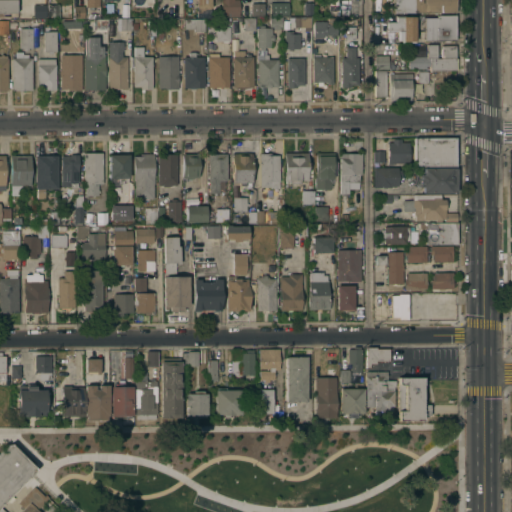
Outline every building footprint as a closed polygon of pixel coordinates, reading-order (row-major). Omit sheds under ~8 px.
[(0,0),(15,0),(15,12),(5,12),(5,13),(2,14),(2,16),(1,16),(1,17),(0,17),(0,0)] [(200,17),(201,16),(196,16),(196,10),(195,0),(210,0),(210,7),(208,7),(208,9),(211,9),(211,17),(200,17)] [(219,16),(219,0),(238,0),(238,16),(219,16)] [(454,0),(454,12),(414,12),(393,12),(393,0),(454,0)] [(311,14),(303,14),(303,2),(312,2),(311,14)] [(45,3),(58,3),(58,17),(45,17),(45,3)] [(287,3),(287,15),(269,15),(269,3),(287,3)] [(250,4),(263,5),(262,16),(250,15),(250,4)] [(83,18),(73,18),(73,5),(83,6),(83,18)] [(414,42),(400,42),(400,40),(397,40),(397,35),(386,35),(386,31),(385,31),(385,21),(393,21),(393,16),(414,15),(414,42)] [(423,40),(423,17),(436,17),(435,15),(454,15),(454,28),(455,28),(455,37),(454,37),(454,40),(423,40)] [(254,17),(254,30),(242,30),(242,17),(254,17)] [(281,17),(281,27),(278,27),(278,29),(272,29),(272,27),(269,27),(268,17),(281,17)] [(309,17),(309,30),(303,30),(303,27),(292,27),(292,22),(289,22),(289,17),(309,17)] [(333,34),(333,37),(329,37),(329,35),(322,35),(322,38),(312,38),(312,21),(325,21),(327,21),(327,17),(339,18),(339,34),(333,34)] [(61,29),(61,20),(58,20),(58,19),(63,18),(63,20),(80,20),(80,29),(61,29)] [(98,18),(106,18),(106,31),(94,31),(94,18),(98,18)] [(131,30),(116,30),(116,18),(131,18),(131,30)] [(203,31),(192,31),(192,29),(183,29),(183,19),(203,19),(203,31)] [(146,20),(154,20),(154,35),(146,35),(146,20)] [(270,34),(272,34),(272,40),(270,40),(270,47),(263,47),(263,49),(268,49),(268,55),(267,55),(267,59),(276,59),(276,86),(257,86),(256,62),(255,62),(255,54),(256,54),(256,49),(258,49),(258,47),(256,47),(255,27),(258,27),(258,25),(263,25),(263,27),(270,27),(270,34)] [(229,40),(215,41),(214,26),(228,26),(229,40)] [(31,48),(27,48),(27,50),(22,50),(22,48),(18,48),(18,28),(31,28),(31,48)] [(55,51),(51,51),(51,53),(46,53),(46,51),(42,51),(42,31),(55,31),(55,51)] [(283,31),(291,31),(291,33),(298,33),(298,48),(291,48),(291,50),(287,50),(287,48),(283,48),(283,31)] [(83,56),(84,56),(84,36),(96,36),(96,46),(101,46),(101,53),(103,53),(103,63),(104,63),(104,76),(103,76),(103,89),(83,89),(83,56)] [(126,89),(114,89),(114,87),(107,88),(107,41),(122,41),(122,50),(121,50),(121,55),(124,55),(124,56),(126,56),(126,89)] [(454,70),(428,70),(428,68),(407,68),(407,56),(419,56),(419,44),(435,44),(435,57),(440,57),(440,45),(454,45),(454,58),(456,58),(456,70),(455,70),(454,70)] [(141,56),(150,56),(150,88),(139,88),(139,86),(132,86),(132,56),(133,56),(133,46),(141,46),(141,56)] [(202,87),(182,88),(181,57),(187,57),(187,46),(191,46),(191,52),(194,52),(196,52),(196,54),(194,54),(194,57),(202,56),(202,87)] [(357,84),(349,84),(349,87),(340,87),(339,57),(344,57),(344,47),(353,46),(353,57),(357,57),(357,84)] [(31,90),(10,90),(10,57),(14,57),(14,52),(21,51),(21,54),(27,54),(27,57),(30,57),(31,90)] [(251,87),(231,87),(231,56),(235,56),(235,51),(243,51),(243,56),(245,56),(245,54),(249,54),(249,56),(251,56),(251,87)] [(80,90),(67,90),(67,88),(59,88),(59,76),(58,76),(58,70),(59,70),(59,54),(68,54),(68,52),(73,52),(73,54),(80,54),(80,90)] [(227,87),(206,87),(206,56),(207,56),(207,53),(217,53),(217,56),(227,56),(227,87)] [(331,84),(325,84),(325,81),(311,82),(311,56),(314,56),(314,53),(321,53),(321,56),(322,56),(322,54),(326,54),(326,56),(331,56),(331,84)] [(302,85),(295,85),(295,87),(285,87),(285,57),(288,57),(288,54),(291,54),(291,58),(302,58),(302,85)] [(177,88),(164,89),(164,87),(156,88),(156,56),(176,55),(177,88)] [(387,55),(387,68),(373,68),(373,55),(387,55)] [(54,89),(43,89),(43,88),(35,88),(35,64),(36,64),(36,58),(54,58),(54,64),(54,89)] [(373,71),(373,70),(385,70),(385,71),(385,96),(373,96),(373,71)] [(410,73),(410,98),(409,98),(409,100),(404,100),(404,98),(392,98),(392,99),(387,99),(387,73),(410,73)] [(454,137),(454,141),(455,141),(455,145),(454,145),(454,166),(413,166),(413,138),(454,137)] [(391,142),(391,138),(399,138),(399,142),(407,142),(407,163),(391,163),(391,164),(386,164),(386,163),(384,163),(384,160),(385,160),(385,142),(391,142)] [(382,162),(372,162),(372,151),(382,150),(382,162)] [(101,183),(96,183),(96,195),(86,195),(86,196),(84,196),(84,183),(83,183),(83,152),(101,152),(101,183)] [(251,184),(250,184),(250,188),(240,188),(240,184),(230,184),(230,152),(251,153),(251,184)] [(306,152),(306,180),(299,180),(299,183),(284,183),(284,180),(283,180),(283,153),(306,152)] [(333,152),(333,161),(334,161),(334,175),(332,175),(332,178),(330,178),(330,189),(314,189),(314,177),(315,177),(315,152),(333,152)] [(133,179),(132,179),(132,156),(139,156),(139,153),(152,153),(152,163),(153,163),(153,177),(152,177),(152,178),(153,178),(153,183),(152,183),(152,198),(147,198),(147,200),(142,200),(142,198),(133,198),(133,179)] [(197,153),(197,177),(189,177),(189,179),(184,179),(184,177),(181,177),(181,153),(197,153)] [(225,180),(223,180),(223,195),(208,195),(208,180),(207,180),(207,153),(225,153),(225,180)] [(270,153),(270,155),(277,155),(278,164),(279,164),(279,169),(278,169),(278,181),(277,181),(277,188),(268,188),(268,187),(258,187),(258,153),(270,153)] [(360,174),(357,174),(356,190),(352,190),(352,188),(347,188),(347,193),(338,193),(338,153),(360,153),(360,174)] [(77,183),(68,183),(68,186),(60,186),(60,155),(68,155),(68,154),(77,154),(77,183)] [(108,183),(108,178),(107,178),(107,154),(127,154),(127,177),(126,177),(126,180),(122,180),(122,183),(108,183)] [(175,185),(168,185),(168,186),(161,186),(161,185),(157,185),(157,154),(175,154),(175,185)] [(29,185),(20,185),(20,196),(10,196),(10,185),(9,185),(9,155),(29,155),(29,185)] [(34,155),(56,155),(56,188),(44,188),(44,198),(36,198),(35,188),(34,188),(34,155)] [(396,167),(396,170),(399,170),(399,178),(396,178),(396,186),(389,186),(389,187),(372,187),(372,167),(396,167)] [(455,168),(455,192),(451,192),(451,193),(421,193),(421,187),(418,187),(418,186),(415,186),(415,175),(418,175),(418,174),(421,174),(421,168),(455,168)] [(313,204),(300,203),(300,190),(313,190),(312,199),(313,199),(313,204)] [(439,194),(439,199),(443,199),(443,212),(455,212),(455,221),(434,222),(434,219),(421,219),(421,221),(413,221),(413,215),(412,215),(412,211),(402,211),(400,200),(411,200),(411,195),(439,194)] [(381,203),(381,195),(389,195),(390,203),(381,203)] [(73,208),(73,196),(81,196),(81,208),(73,208)] [(245,197),(245,203),(247,203),(247,205),(245,205),(245,211),(240,211),(240,213),(237,213),(237,211),(232,211),(232,209),(231,209),(230,206),(232,206),(232,197),(245,197)] [(179,221),(166,221),(165,201),(169,201),(169,198),(175,198),(175,200),(179,200),(179,221)] [(205,205),(205,221),(185,222),(184,205),(205,205)] [(156,217),(156,223),(149,224),(149,223),(143,223),(143,207),(155,207),(155,210),(156,210),(156,206),(157,206),(157,217),(156,217)] [(326,220),(314,220),(314,206),(325,206),(326,220)] [(0,207),(9,207),(9,220),(0,220),(0,207)] [(73,208),(81,208),(81,224),(73,224),(73,208)] [(227,222),(214,222),(214,208),(227,208),(227,222)] [(255,210),(269,210),(269,211),(282,211),(282,223),(255,223),(255,210)] [(19,225),(10,225),(10,211),(15,211),(15,214),(19,214),(19,225)] [(48,225),(48,211),(58,211),(58,219),(58,225),(48,225)] [(96,214),(106,214),(106,225),(96,225),(96,214)] [(425,244),(425,222),(455,222),(455,244),(425,244)] [(277,232),(277,224),(288,224),(288,231),(291,231),(291,242),(294,242),(294,247),(291,246),(291,248),(277,248),(277,232)] [(47,225),(47,237),(38,237),(38,241),(39,241),(39,253),(35,253),(35,258),(27,258),(27,255),(21,255),(21,243),(20,243),(20,239),(21,239),(21,236),(35,236),(35,237),(36,237),(36,225),(39,225),(47,225)] [(103,233),(103,259),(79,259),(79,243),(81,243),(81,241),(86,241),(86,236),(84,236),(84,239),(75,239),(75,225),(81,225),(88,225),(88,229),(87,229),(87,233),(92,233),(103,233)] [(161,236),(161,237),(153,237),(153,225),(161,225),(161,236)] [(218,238),(205,238),(205,232),(204,232),(204,230),(205,230),(205,225),(218,225),(218,238)] [(246,225),(246,238),(239,239),(239,241),(231,241),(231,239),(226,239),(226,240),(223,240),(222,235),(222,229),(223,229),(223,225),(229,225),(246,225)] [(407,243),(404,243),(383,243),(383,241),(379,241),(379,229),(381,229),(381,226),(382,226),(387,226),(404,226),(404,227),(407,227),(407,243)] [(152,228),(152,242),(150,242),(150,243),(147,243),(147,242),(133,242),(133,228),(152,228)] [(130,230),(131,246),(129,246),(129,264),(111,265),(111,255),(110,255),(110,249),(111,249),(111,230),(130,230)] [(65,234),(64,242),(67,242),(67,247),(64,247),(64,248),(63,249),(62,249),(62,248),(62,247),(49,247),(50,234),(65,234)] [(176,245),(178,245),(178,263),(174,263),(174,273),(163,274),(162,236),(176,236),(176,245)] [(311,252),(311,249),(309,249),(309,244),(311,244),(311,237),(330,236),(330,237),(333,237),(333,241),(330,241),(330,252),(311,252)] [(0,237),(18,237),(18,259),(0,259),(0,255),(1,255),(0,237)] [(248,311),(244,311),(244,310),(225,310),(224,279),(225,279),(225,278),(225,276),(234,275),(234,274),(231,274),(231,253),(233,253),(233,244),(245,244),(245,245),(245,253),(246,253),(246,258),(245,258),(245,279),(246,279),(246,285),(248,285),(248,311)] [(405,262),(405,259),(404,259),(404,254),(402,254),(402,246),(424,246),(425,262),(405,262)] [(431,262),(431,259),(430,259),(430,254),(428,255),(428,246),(451,246),(451,261),(431,262)] [(153,270),(136,270),(135,249),(152,249),(153,270)] [(359,281),(346,281),(346,282),(336,282),(336,280),(335,280),(335,249),(359,249),(359,281)] [(400,265),(401,265),(401,270),(401,283),(385,284),(385,271),(384,271),(384,267),(385,267),(385,261),(383,261),(383,264),(374,264),(374,256),(373,256),(373,251),(400,251),(400,265)] [(63,252),(71,252),(71,267),(64,267),(63,252)] [(82,270),(100,270),(100,274),(103,274),(103,282),(101,282),(100,311),(82,311),(82,270)] [(73,307),(56,307),(56,277),(62,277),(62,271),(73,271),(73,307)] [(306,309),(306,291),(307,291),(307,280),(308,280),(308,271),(318,271),(318,274),(325,274),(325,280),(326,280),(326,295),(327,295),(328,309),(306,309)] [(45,287),(46,287),(47,299),(45,299),(46,312),(22,312),(22,287),(23,287),(23,280),(25,280),(25,274),(31,274),(31,272),(36,272),(36,274),(40,274),(40,280),(45,280),(45,287)] [(424,272),(425,288),(402,288),(402,280),(404,280),(404,275),(405,275),(405,272),(424,272)] [(451,272),(451,284),(451,288),(429,288),(429,279),(430,279),(430,275),(431,275),(431,272),(451,272)] [(300,310),(278,310),(278,276),(287,276),(287,273),(299,273),(300,310)] [(274,310),(255,310),(254,278),(255,278),(255,276),(259,276),(259,274),(265,274),(265,276),(267,276),(267,278),(274,278),(274,310)] [(17,312),(0,312),(0,277),(7,277),(7,275),(15,275),(15,277),(17,277),(17,312)] [(187,306),(181,306),(181,311),(168,311),(167,306),(162,306),(161,276),(186,276),(187,306)] [(144,290),(143,290),(143,292),(153,292),(153,314),(143,314),(143,312),(133,312),(133,304),(133,292),(136,292),(136,290),(133,290),(133,277),(144,277),(144,290)] [(219,310),(191,310),(191,279),(199,279),(199,281),(211,281),(211,278),(219,278),(219,310)] [(335,285),(352,285),(352,287),(353,287),(353,302),(352,302),(352,309),(335,310),(335,285)] [(131,312),(122,312),(122,315),(112,315),(111,293),(131,293),(131,312)] [(389,295),(396,295),(396,293),(407,293),(408,319),(397,319),(397,317),(389,317),(389,295)] [(346,349),(352,349),(352,346),(358,346),(358,349),(360,349),(360,375),(349,375),(349,364),(346,364),(346,349)] [(364,347),(374,347),(374,348),(387,348),(387,361),(374,361),(374,363),(368,363),(368,367),(364,367),(364,347)] [(277,369),(272,369),(272,379),(273,379),(273,381),(268,381),(268,382),(262,382),(262,379),(257,379),(258,370),(268,370),(268,368),(257,368),(257,348),(277,348),(277,369)] [(196,366),(182,366),(182,352),(186,352),(186,351),(196,350),(196,366)] [(252,374),(239,374),(239,353),(243,353),(243,350),(251,350),(251,353),(252,353),(252,374)] [(156,365),(145,365),(145,351),(156,351),(156,365)] [(49,380),(38,379),(38,372),(33,372),(33,355),(49,355),(49,380)] [(305,401),(284,401),(284,356),(305,356),(305,401)] [(122,357),(131,357),(131,378),(122,378),(122,357)] [(98,358),(98,373),(95,373),(95,371),(84,371),(84,358),(98,358)] [(207,359),(215,359),(215,368),(218,368),(218,374),(215,374),(216,374),(216,381),(207,381),(207,359)] [(179,414),(169,414),(169,418),(158,418),(158,361),(179,361),(179,414)] [(10,365),(19,365),(19,382),(10,382),(10,365)] [(339,369),(347,369),(348,371),(348,382),(339,382),(339,369)] [(385,371),(385,380),(393,380),(393,387),(392,387),(392,411),(372,411),(372,407),(364,407),(364,371),(385,371)] [(335,418),(314,418),(313,377),(334,376),(335,418)] [(421,377),(421,404),(428,404),(428,415),(421,415),(421,420),(396,420),(396,410),(401,410),(401,406),(396,406),(396,377),(421,377)] [(134,419),(134,414),(133,414),(133,381),(155,380),(155,414),(153,414),(154,418),(134,419)] [(107,415),(105,415),(105,419),(85,419),(85,416),(84,416),(84,384),(93,384),(94,389),(97,389),(97,385),(107,384),(107,415)] [(37,415),(37,416),(23,416),(23,415),(17,415),(17,412),(16,412),(16,389),(17,389),(17,385),(24,385),(34,385),(34,389),(44,389),(44,415),(37,415)] [(60,416),(60,385),(73,385),(73,387),(82,387),(82,416),(60,416)] [(130,415),(129,415),(129,418),(111,418),(111,416),(108,416),(108,386),(130,386),(130,415)] [(213,389),(215,389),(215,387),(224,387),(224,389),(226,389),(240,389),(240,401),(239,401),(239,414),(232,414),(231,414),(231,417),(221,417),(221,415),(220,415),(220,414),(213,414),(213,389)] [(339,388),(340,388),(340,387),(345,387),(345,389),(361,388),(362,413),(355,413),(355,417),(345,417),(345,413),(339,413),(339,388)] [(270,413),(260,413),(260,416),(257,416),(257,388),(270,389),(270,413)] [(184,415),(184,405),(183,405),(183,393),(192,393),(192,390),(201,390),(201,393),(205,393),(205,404),(205,410),(205,414),(184,415)] [(0,511),(0,450),(6,444),(7,444),(9,443),(10,444),(33,467),(34,468),(34,469),(33,470),(0,503),(0,507),(5,511),(17,511),(22,507),(17,502),(34,484),(47,496),(35,508),(39,511),(0,511)]
